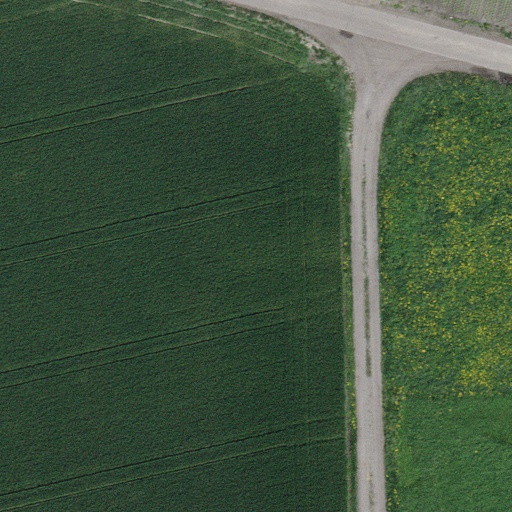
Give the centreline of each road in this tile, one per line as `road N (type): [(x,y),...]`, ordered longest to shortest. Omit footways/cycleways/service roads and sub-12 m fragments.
road 1 (track): [(389,511),(385,29)]
road 2 (track): [(385,29),(243,0)]
road 3 (track): [(511,64),(385,29)]
